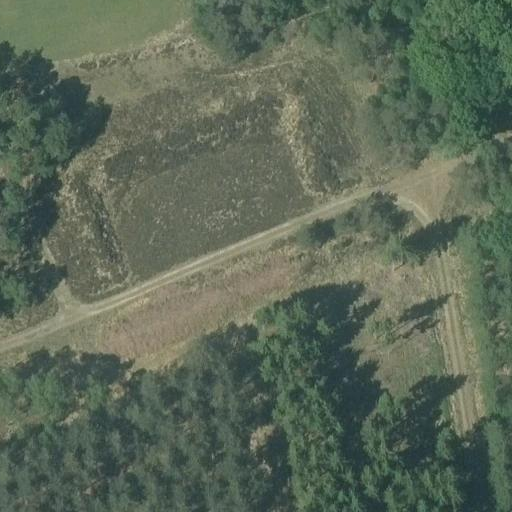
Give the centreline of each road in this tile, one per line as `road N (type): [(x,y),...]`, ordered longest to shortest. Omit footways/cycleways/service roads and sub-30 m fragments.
road 1 (track): [(0,344),(443,166),(496,511)]
road 2 (track): [(66,317),(30,215),(61,103),(38,57)]
